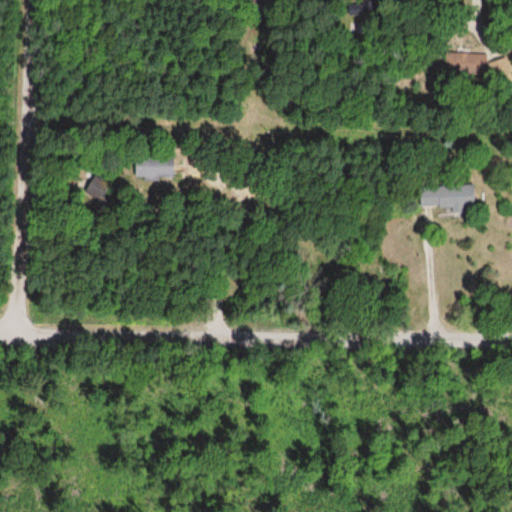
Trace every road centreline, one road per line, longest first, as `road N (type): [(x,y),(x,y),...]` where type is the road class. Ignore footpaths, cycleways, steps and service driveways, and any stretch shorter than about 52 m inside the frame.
road 1 (residential): [(511,327),(0,326)]
road 2 (residential): [(511,147),(32,149)]
road 3 (residential): [(27,326),(41,0)]
